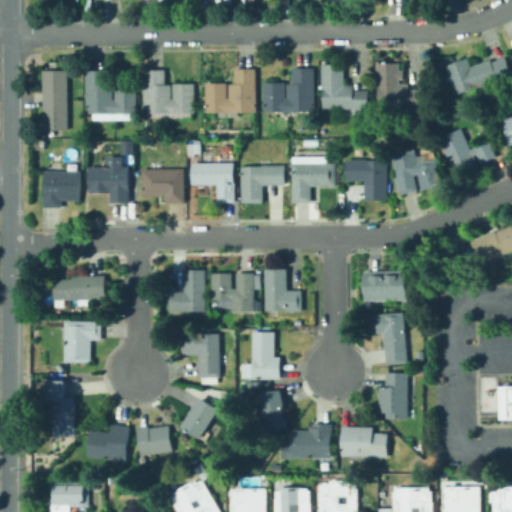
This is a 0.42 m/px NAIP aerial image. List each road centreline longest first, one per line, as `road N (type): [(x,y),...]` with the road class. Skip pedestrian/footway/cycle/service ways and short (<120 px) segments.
road 1 (residential): [(511,183),(387,236),(10,242)]
road 2 (tertiary): [(11,0),(8,511)]
road 3 (residential): [(511,4),(421,32),(10,32)]
road 4 (residential): [(332,237),(332,374)]
road 5 (residential): [(138,238),(136,374)]
